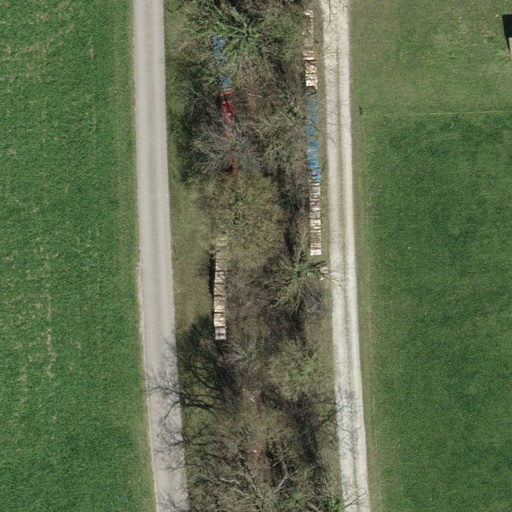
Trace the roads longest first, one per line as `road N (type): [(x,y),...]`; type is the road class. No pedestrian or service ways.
road 1 (track): [(360,511),(332,0)]
road 2 (track): [(175,511),(147,0)]
